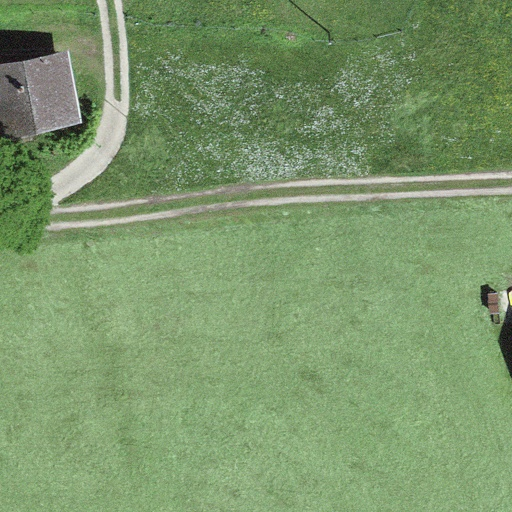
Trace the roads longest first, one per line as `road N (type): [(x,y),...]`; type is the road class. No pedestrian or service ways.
road 1 (track): [(511,186),(270,196),(0,229)]
road 2 (track): [(10,229),(109,149),(121,109),(118,23),(108,0)]
